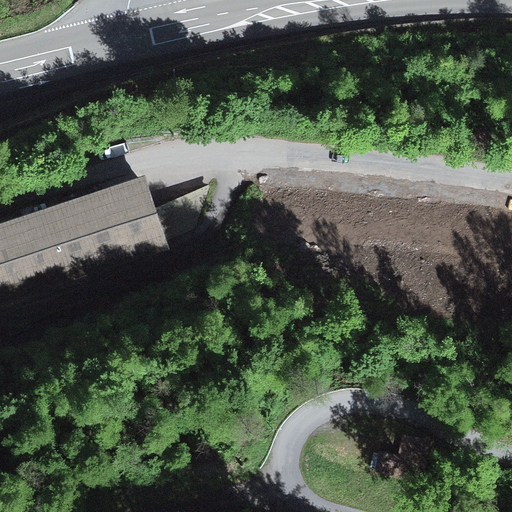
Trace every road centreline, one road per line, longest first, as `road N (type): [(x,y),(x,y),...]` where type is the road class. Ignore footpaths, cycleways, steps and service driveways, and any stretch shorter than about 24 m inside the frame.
road 1 (residential): [(511,187),(283,149),(233,150),(193,152),(0,208)]
road 2 (primary): [(367,0),(109,46)]
road 3 (residential): [(294,455),(300,425),(325,406),(358,401),(511,449)]
road 4 (residential): [(294,455),(110,511)]
road 5 (residential): [(0,101),(76,70),(109,46)]
